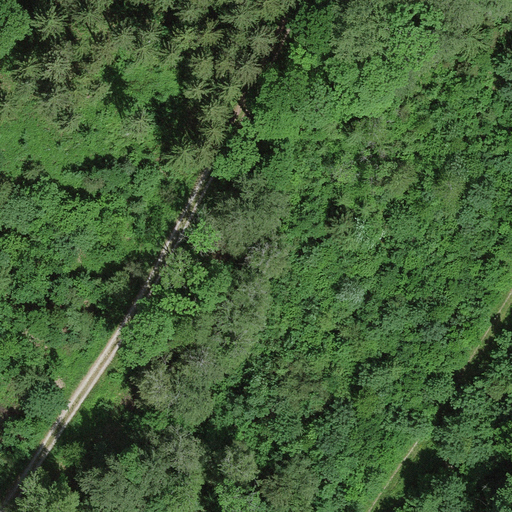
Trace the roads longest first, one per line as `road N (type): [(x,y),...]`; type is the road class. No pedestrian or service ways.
road 1 (track): [(296,0),(159,268),(15,511)]
road 2 (track): [(369,511),(511,293)]
